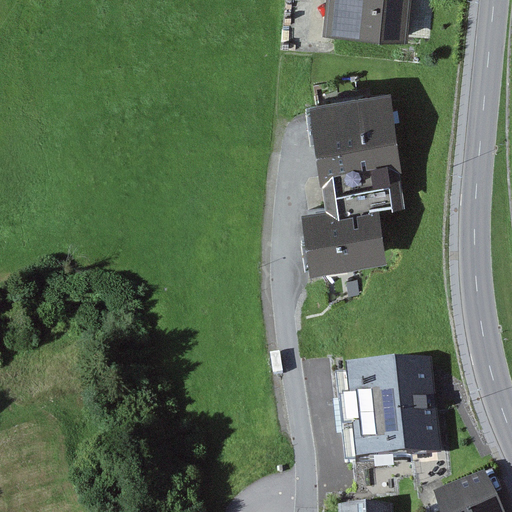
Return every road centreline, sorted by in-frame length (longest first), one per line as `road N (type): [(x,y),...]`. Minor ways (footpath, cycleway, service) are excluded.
road 1 (tertiary): [(511,433),(479,309),(474,230),(494,0)]
road 2 (residential): [(308,511),(285,328),(291,160)]
